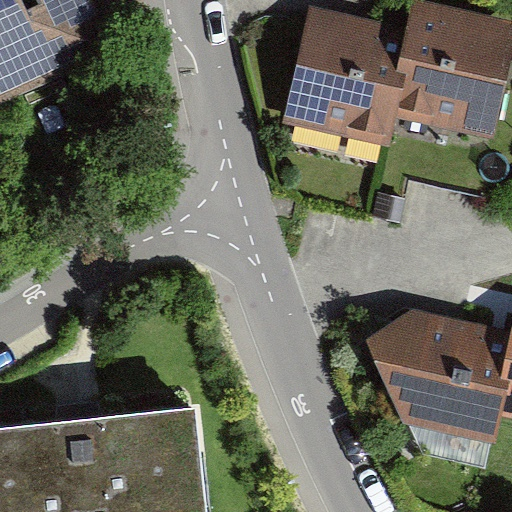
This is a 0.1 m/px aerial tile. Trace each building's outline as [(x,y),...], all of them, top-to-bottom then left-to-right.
[(0,0),(0,101),(119,47),(96,0),(0,0)] [(412,0),(407,24),(398,60),(408,63),(397,114),(493,136),(495,127),(508,73),(511,55),(511,15),(442,0),(412,0)] [(283,117),(390,142),(397,114),(408,63),(398,60),(407,24),(310,2),(298,52),(285,109),(283,117)] [(502,414),(511,369),(511,363),(505,362),(511,330),(511,326),(413,303),(368,329),(405,414),(497,435),(502,414)] [(511,415),(511,330),(505,362),(511,363),(511,369),(502,414),(511,415)] [(205,511),(195,409),(0,428),(0,511),(205,511)]
